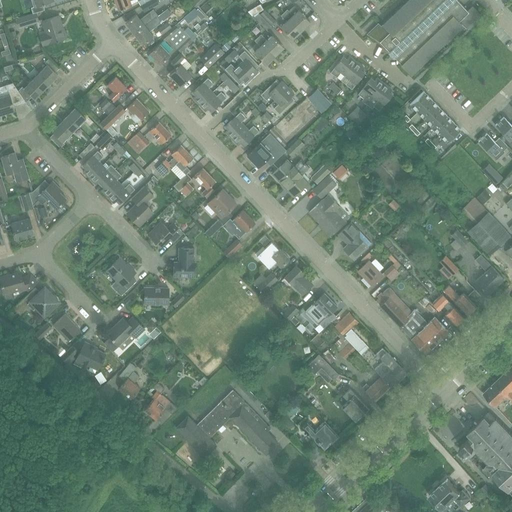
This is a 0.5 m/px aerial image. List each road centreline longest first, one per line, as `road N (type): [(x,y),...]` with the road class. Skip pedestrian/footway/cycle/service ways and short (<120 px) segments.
road 1 (residential): [(436,377),(201,137)]
road 2 (unclassified): [(232,511),(0,319)]
road 3 (tertiary): [(436,377),(301,511)]
road 4 (tertiary): [(316,511),(445,386)]
road 5 (residential): [(201,137),(109,43)]
